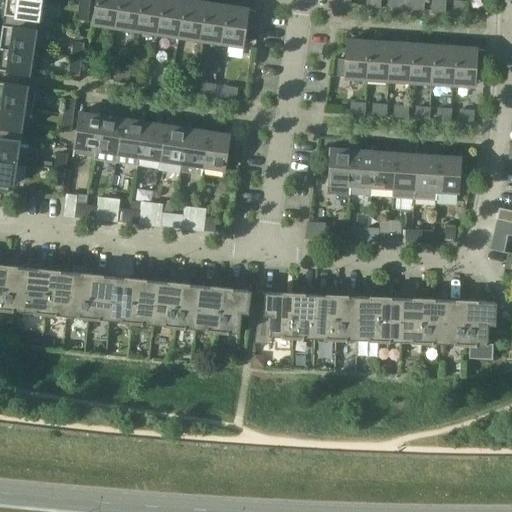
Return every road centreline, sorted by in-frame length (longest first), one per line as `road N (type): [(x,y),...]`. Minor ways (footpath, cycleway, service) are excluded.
road 1 (residential): [(507,0),(479,246),(467,260),(263,256)]
road 2 (residential): [(263,256),(0,227)]
road 3 (residential): [(263,256),(304,0)]
road 4 (primary): [(237,511),(0,493)]
